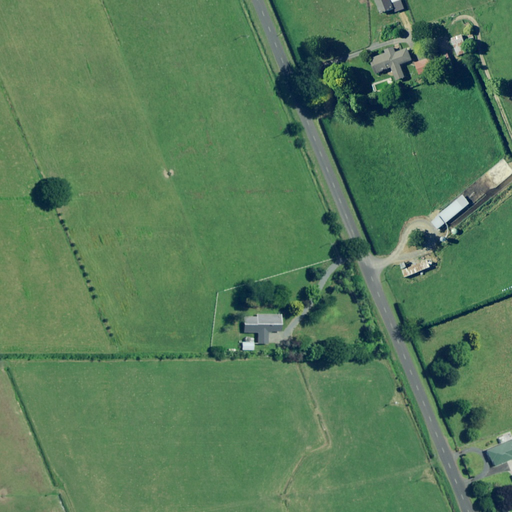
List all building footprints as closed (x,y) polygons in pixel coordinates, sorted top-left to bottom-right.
[(375,0),(381,14),(395,9),(393,3),(401,0),(375,0)] [(470,53),(463,35),(452,39),(458,57),(470,53)] [(399,52),(397,46),(386,50),(387,53),(370,60),(376,74),(392,68),(397,81),(406,78),(401,65),(413,60),(409,48),(399,52)] [(434,70),(431,59),(416,63),(420,75),(434,70)] [(462,88),(458,85),(453,92),(457,94),(462,88)] [(470,204),(464,196),(432,222),(439,230),(470,204)] [(432,267),(427,257),(411,264),(410,262),(406,263),(408,269),(403,271),(406,278),(432,267)] [(280,332),(280,315),(256,315),(256,317),(243,317),(243,333),(257,333),(257,344),(267,344),(268,332),(280,332)] [(253,350),(253,337),(244,337),(244,343),(241,343),(241,350),(253,350)] [(511,440),(485,452),(490,462),(491,462),(493,467),(511,459),(511,440)]
